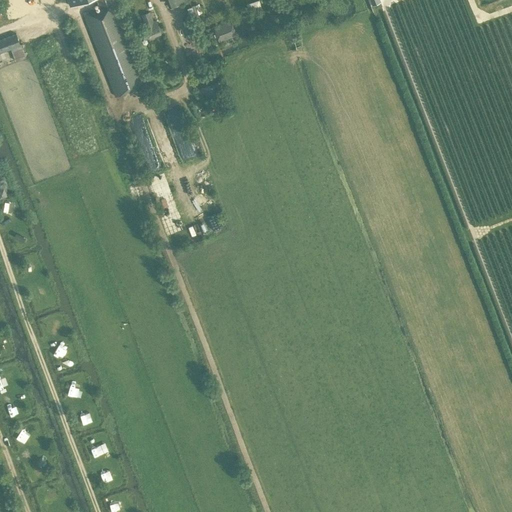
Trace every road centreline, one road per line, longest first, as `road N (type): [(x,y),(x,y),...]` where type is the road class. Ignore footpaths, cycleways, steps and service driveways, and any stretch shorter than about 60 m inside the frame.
road 1 (track): [(382,0),(511,335)]
road 2 (track): [(140,180),(270,511)]
road 3 (track): [(0,245),(98,511)]
